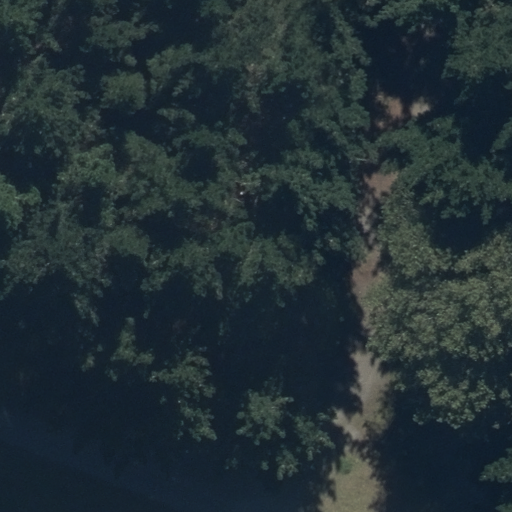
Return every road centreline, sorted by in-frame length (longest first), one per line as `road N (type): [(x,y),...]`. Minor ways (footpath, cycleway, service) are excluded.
road 1 (track): [(348,511),(418,176),(436,0)]
road 2 (track): [(253,511),(0,403)]
